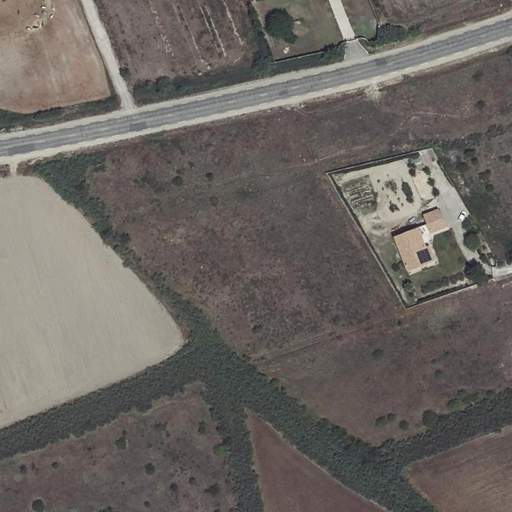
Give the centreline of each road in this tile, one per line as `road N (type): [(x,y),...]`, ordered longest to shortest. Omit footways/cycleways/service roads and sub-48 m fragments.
road 1 (secondary): [(136,122),(360,72),(511,27)]
road 2 (secondary): [(0,148),(136,122)]
road 3 (unclassified): [(136,122),(88,0)]
